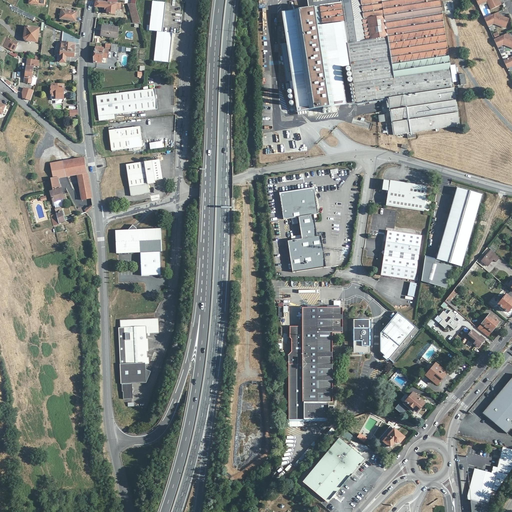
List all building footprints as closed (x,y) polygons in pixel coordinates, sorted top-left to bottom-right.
[(408,139),(416,137),(415,132),(460,125),(455,94),(454,89),(453,81),(451,66),(440,0),(307,0),(308,9),(282,13),(287,44),(280,45),(286,82),(292,81),(297,112),(346,104),(340,67),(350,66),(356,103),(360,102),(360,106),(363,105),(363,102),(384,99),(385,102),(389,101),(395,136),(407,134),(408,139)] [(476,0),(479,4),(488,0),(491,9),(502,4),(499,0),(476,0)] [(116,3),(97,1),(96,1),(95,7),(105,7),(107,8),(107,10),(107,13),(115,14),(116,3)] [(166,2),(152,1),(149,30),(157,31),(154,61),(169,63),(172,37),(171,37),(169,35),(169,33),(162,32),(166,2)] [(135,4),(132,4),(128,4),(134,23),(141,24),(136,8),(135,4)] [(16,7),(13,5),(11,9),(24,16),(33,21),(35,17),(16,7)] [(77,12),(61,10),(60,18),(76,21),(77,12)] [(484,18),(488,26),(494,23),(506,27),(509,18),(503,16),(501,17),(498,11),(484,18)] [(119,27),(104,25),(103,30),(101,30),(101,36),(117,39),(119,27)] [(39,29),(26,27),(24,38),(25,40),(37,42),(39,29)] [(80,39),(63,31),(62,43),(60,62),(65,62),(66,61),(75,62),(77,59),(80,39)] [(508,33),(494,39),(498,47),(504,44),(511,47),(511,37),(510,39),(508,33)] [(11,40),(7,38),(3,46),(13,51),(16,46),(10,42),(11,40)] [(103,48),(96,47),(94,62),(101,63),(106,63),(108,51),(103,50),(103,48)] [(36,60),(28,59),(27,67),(25,78),(25,82),(31,83),(31,84),(35,85),(37,78),(32,77),(33,68),(33,66),(39,66),(40,61),(38,60),(36,60)] [(64,84),(52,84),(52,86),(51,99),(63,99),(64,87),(64,84)] [(157,109),(154,89),(120,93),(96,96),(99,121),(107,120),(106,115),(114,114),(122,113),(157,109)] [(142,147),(140,127),(109,131),(112,151),(142,147)] [(72,160),(71,153),(66,153),(64,153),(65,162),(50,164),(53,178),(51,178),(53,190),(50,191),(53,202),(64,199),(61,188),(58,177),(67,176),(74,175),(78,174),(87,173),(85,158),(72,160)] [(160,160),(152,161),(126,165),(131,196),(150,193),(148,184),(155,183),(155,181),(162,180),(160,160)] [(91,198),(87,173),(78,174),(78,177),(82,200),(91,198)] [(386,206),(429,212),(432,199),(426,198),(428,186),(414,184),(414,182),(409,181),(409,183),(384,180),(382,190),(387,191),(386,194),(388,194),(386,206)] [(287,240),(292,272),(326,267),(321,235),(317,236),(314,214),(318,214),(315,187),(280,192),(283,219),(299,217),(302,238),(287,240)] [(450,213),(437,260),(425,256),(421,281),(447,288),(453,267),(441,264),(442,261),(462,267),(473,229),(483,195),(457,188),(450,213)] [(55,209),(60,207),(63,206),(64,204),(65,201),(64,199),(53,202),(55,209)] [(137,229),(134,226),(130,231),(115,231),(116,253),(162,251),(161,229),(137,230),(137,229)] [(384,256),(380,276),(415,281),(422,236),(388,231),(384,251),(381,253),(384,256)] [(501,257),(492,250),(482,261),(488,266),(493,259),(497,262),(501,257)] [(410,282),(408,296),(414,297),(416,283),(410,282)] [(511,291),(508,295),(507,294),(499,304),(508,312),(511,307),(511,291)] [(289,356),(290,419),(326,419),(326,411),(331,411),(331,406),(327,405),(327,402),(334,401),(333,333),(344,333),(345,308),(320,307),(304,306),(304,325),(291,324),(291,336),(292,338),(292,351),(289,356)] [(444,311),(439,317),(443,320),(440,324),(445,328),(449,324),(454,329),(459,324),(453,319),(456,315),(451,311),(448,315),(444,311)] [(400,314),(398,312),(381,333),(381,334),(381,351),(381,352),(384,355),(383,356),(388,360),(389,359),(394,363),(421,331),(414,326),(400,314)] [(478,329),(488,337),(500,322),(490,314),(478,329)] [(159,333),(158,319),(120,320),(121,328),(119,328),(122,371),(123,372),(130,375),(146,382),(149,376),(145,374),(147,369),(145,368),(145,364),(148,364),(147,334),(159,333)] [(356,320),(354,353),(370,354),(372,321),(356,320)] [(472,330),(469,334),(477,341),(475,343),(479,347),(485,340),(481,336),(480,337),(472,330)] [(436,364),(427,375),(437,384),(446,372),(436,364)] [(130,375),(123,372),(120,379),(121,379),(118,386),(124,389),(130,375)] [(511,377),(507,384),(483,413),(498,425),(507,434),(511,429),(511,377)] [(483,413),(507,384),(506,383),(481,413),(497,427),(498,425),(483,413)] [(413,394),(406,403),(415,410),(419,405),(420,405),(421,405),(422,405),(422,404),(423,403),(422,401),(413,394)] [(404,437),(391,425),(379,439),(381,441),(384,438),(386,439),(384,442),(385,442),(384,444),(383,446),(385,447),(385,448),(386,448),(388,448),(389,446),(391,448),(394,443),(396,444),(398,444),(399,444),(404,437)] [(303,482),(325,500),(332,499),(361,463),(361,455),(340,438),(322,459),(303,482)] [(471,500),(492,505),(496,491),(511,468),(511,449),(503,447),(496,474),(476,469),(468,499),(471,500)] [(474,469),(466,499),(468,499),(476,469),(474,469)] [(489,511),(492,507),(492,505),(471,500),(471,511),(489,511)]
